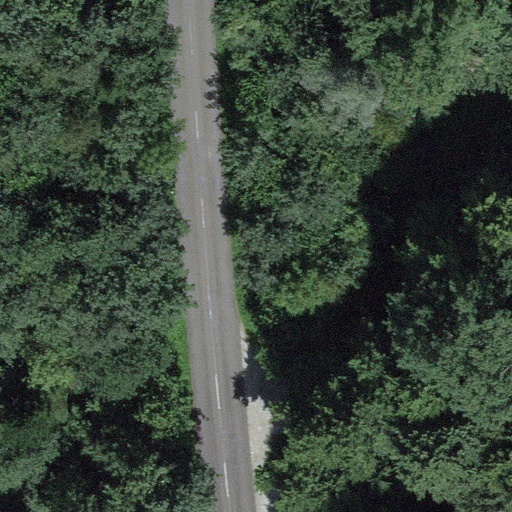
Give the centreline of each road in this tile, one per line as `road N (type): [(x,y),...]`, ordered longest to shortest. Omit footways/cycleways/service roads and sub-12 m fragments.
road 1 (unclassified): [(192,0),(205,269),(234,511)]
road 2 (track): [(511,74),(306,395),(227,448)]
